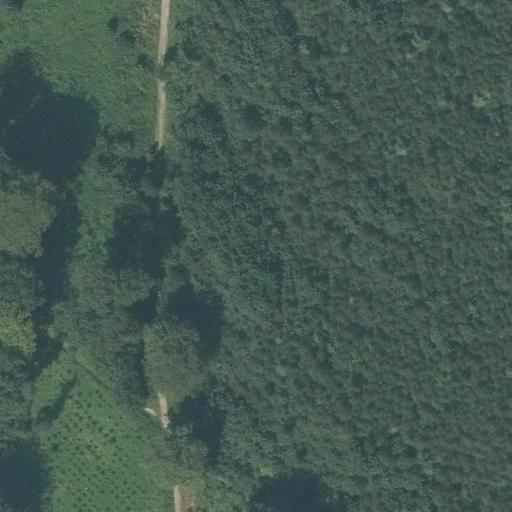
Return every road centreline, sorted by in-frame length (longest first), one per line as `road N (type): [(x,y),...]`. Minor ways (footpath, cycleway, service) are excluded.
road 1 (track): [(170,440),(157,305),(167,0)]
road 2 (track): [(170,440),(35,329),(0,282)]
